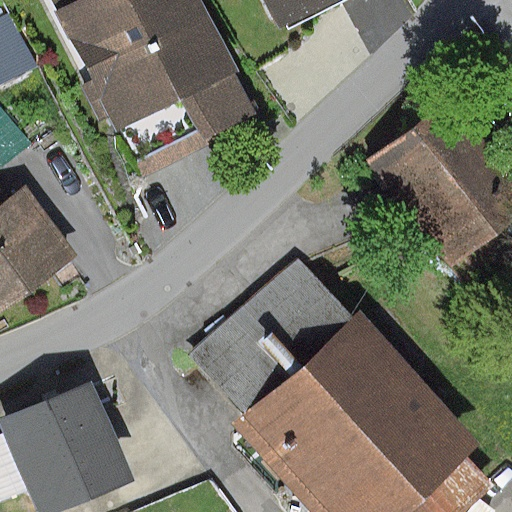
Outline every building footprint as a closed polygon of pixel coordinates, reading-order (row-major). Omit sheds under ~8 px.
[(184,0),(28,0),(89,134),(110,125),(134,178),(243,129),(184,0)] [(245,0),(260,30),(324,0),(245,0)] [(430,112),(356,166),(433,271),(507,216),(430,112)] [(12,189),(0,197),(0,308),(65,263),(12,189)] [(345,318),(218,424),(292,511),(450,511),(474,492),(446,459),(457,450),(345,318)] [(95,382),(0,420),(37,511),(60,511),(135,482),(95,382)]
